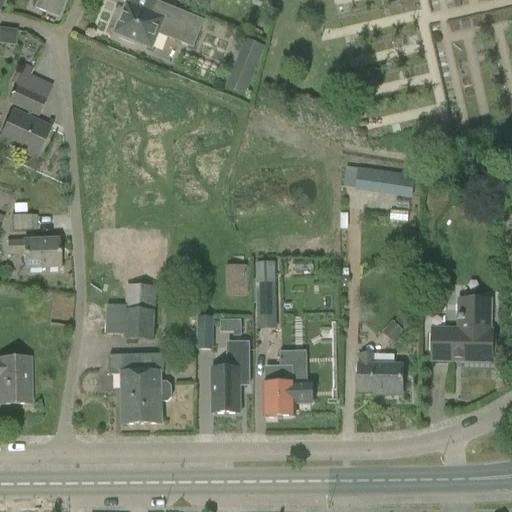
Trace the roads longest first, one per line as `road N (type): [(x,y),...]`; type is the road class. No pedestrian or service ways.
road 1 (residential): [(57,452),(81,305),(64,62),(55,41),(82,0)]
road 2 (secondary): [(0,484),(458,478)]
road 3 (residential): [(456,438),(380,451),(57,452)]
